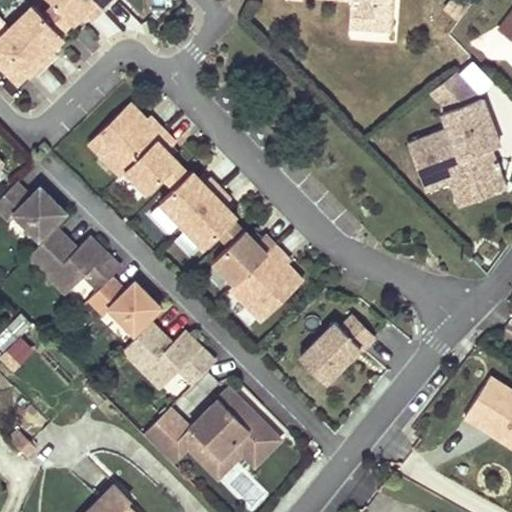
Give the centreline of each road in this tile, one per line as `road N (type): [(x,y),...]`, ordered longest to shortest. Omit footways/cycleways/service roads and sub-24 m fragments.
road 1 (unknown): [(32,155),(347,461)]
road 2 (residential): [(458,323),(418,285),(335,250),(168,80)]
road 3 (unknown): [(22,511),(48,462),(97,434),(117,436),(212,507)]
road 4 (residential): [(306,511),(458,323)]
road 5 (residential): [(168,80),(136,55),(36,125),(0,105)]
